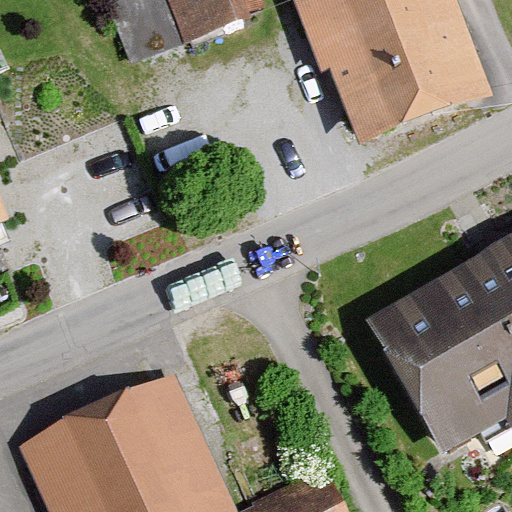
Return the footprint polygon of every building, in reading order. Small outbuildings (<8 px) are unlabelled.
[(274,23),(265,0),(171,0),(192,53),(274,23)] [(304,0),(364,155),(500,104),(460,0),(304,0)] [(0,213),(0,245),(12,241),(0,213)] [(511,267),(379,339),(445,462),(511,425),(511,267)] [(186,371),(24,447),(54,511),(351,511),(329,464),(248,502),(186,371)]
